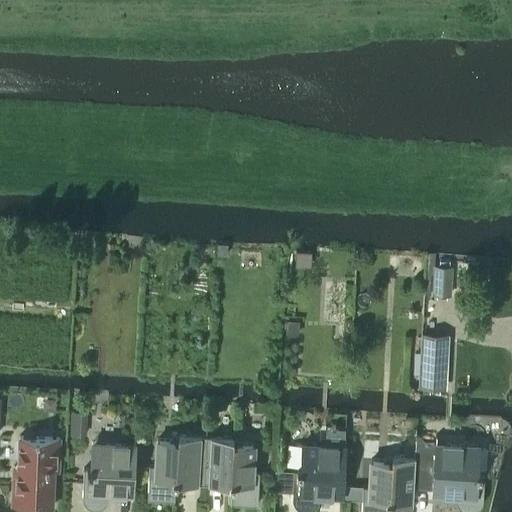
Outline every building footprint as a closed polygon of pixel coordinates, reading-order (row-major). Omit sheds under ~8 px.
[(225,254),(226,243),(216,243),(215,254),(225,254)] [(431,294),(449,294),(451,265),(433,264),(431,294)] [(285,318),(284,334),(296,334),(297,318),(285,318)] [(446,389),(449,333),(421,332),(418,387),(446,389)] [(70,433),(86,434),(87,411),(71,410),(70,433)] [(13,480),(17,485),(16,505),(52,506),(54,471),(58,471),(59,437),(36,437),(33,433),(26,433),(23,436),(19,436),(18,468),(13,473),(13,480)] [(203,483),(206,435),(170,433),(170,438),(157,438),(156,465),(149,464),(147,498),(174,499),(175,482),(177,482),(203,483)] [(206,435),(203,483),(229,484),(229,485),(231,485),(230,502),(257,504),(259,470),(252,470),(254,443),(241,442),(241,437),(206,435)] [(83,468),(82,494),(82,496),(82,498),(83,500),(84,502),(86,504),(87,505),(89,506),(91,507),(93,508),(96,508),(98,507),(100,507),(102,506),(104,505),(105,503),(107,501),(108,499),(108,497),(109,495),(109,491),(133,492),(135,444),(92,441),(90,465),(87,464),(86,468),(83,468)] [(293,470),(292,496),(292,498),(293,500),(294,503),(295,504),(296,506),(298,508),(300,509),(303,509),(305,510),(307,510),(309,509),(312,508),(314,507),(315,505),(317,503),(318,501),(318,499),(319,497),(319,492),(343,494),(345,446),(302,443),(301,467),(297,466),(297,470),(293,470)] [(433,489),(432,491),(434,491),(449,492),(456,492),(456,497),(456,498),(456,499),(456,500),(456,501),(457,502),(457,504),(458,505),(458,506),(459,506),(460,507),(461,508),(462,509),(463,509),(464,510),(465,510),(466,511),(467,511),(469,511),(470,511),(471,511),(472,511),(473,510),(474,510),(475,509),(476,509),(477,508),(478,507),(479,506),(480,506),(481,505),(481,503),(482,502),(482,501),(482,500),(482,499),(483,498),(484,472),(481,472),(481,469),(477,468),(479,445),(435,443),(434,457),(433,489)] [(413,490),(415,456),(384,454),(384,459),(371,459),(370,486),(363,485),(361,511),(387,511),(388,503),(391,503),(391,502),(412,504),(413,490)] [(274,489),(292,490),(293,470),(275,469),(274,489)] [(343,485),(343,494),(342,497),(352,498),(353,485),(343,485)]
